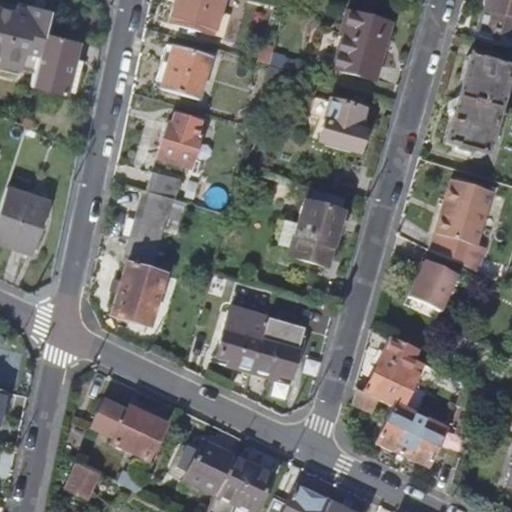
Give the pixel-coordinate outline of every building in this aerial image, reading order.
[(212,36),(221,0),(174,0),(168,25),(212,36)] [(511,39),(511,0),(481,0),(472,32),(511,44),(511,39)] [(6,68),(31,74),(41,34),(47,12),(27,7),(24,17),(0,10),(0,73),(4,74),(6,68)] [(335,70),(374,81),(390,26),(347,13),(341,37),(344,37),(335,70)] [(76,44),(41,34),(31,74),(28,87),(63,96),(76,44)] [(196,103),(208,59),(164,47),(153,86),(160,88),(158,92),(196,103)] [(482,156),(507,70),(463,57),(438,143),(482,156)] [(363,111),(328,102),(317,143),(357,154),(362,134),(357,132),(363,111)] [(170,123),(164,122),(154,160),(189,170),(199,131),(195,130),(197,122),(173,115),(170,123)] [(169,200),(173,201),(178,182),(150,175),(144,193),(169,200)] [(431,253),(478,275),(484,252),(476,250),(491,194),(450,182),(431,253)] [(341,200),(307,190),(302,209),(299,208),(293,228),(281,225),(274,250),(286,254),(285,259),(323,270),(338,219),(336,218),(341,200)] [(169,200),(144,193),(142,193),(134,221),(160,228),(169,200)] [(41,223),(0,206),(0,241),(30,252),(41,223)] [(121,265),(147,273),(158,233),(132,225),(121,265)] [(454,277),(422,262),(413,281),(405,299),(437,314),(454,277)] [(147,273),(121,265),(107,318),(144,328),(159,276),(147,273)] [(449,320),(464,324),(468,313),(453,309),(449,320)] [(249,374),(265,322),(229,312),(215,358),(233,363),(231,369),(249,374)] [(265,322),(249,374),(267,380),(269,374),(288,379),(302,330),(266,319),(265,322)] [(464,324),(449,320),(444,336),(481,348),(487,331),(464,324)] [(412,350),(389,339),(362,391),(376,398),(394,407),(398,409),(421,365),(409,358),(412,350)] [(477,376),(472,394),(487,400),(494,384),(477,376)] [(357,389),(353,400),(370,409),(376,398),(362,391),(357,389)] [(0,416),(5,417),(10,395),(0,392),(0,416)] [(463,421),(471,396),(462,393),(458,405),(452,410),(450,417),(463,421)] [(146,458),(163,423),(128,406),(126,411),(103,400),(91,427),(113,437),(111,442),(146,458)] [(398,409),(394,407),(376,445),(426,470),(445,433),(398,409)] [(213,495),(232,455),(200,440),(195,450),(185,445),(175,466),(186,471),(182,480),(213,495)] [(255,511),(273,475),(232,455),(213,495),(205,511),(255,511)] [(96,475),(73,464),(62,488),(84,499),(96,475)] [(322,511),(328,501),(295,486),(287,503),(274,496),(266,511),(322,511)] [(350,511),(328,501),(322,511),(350,511)]
